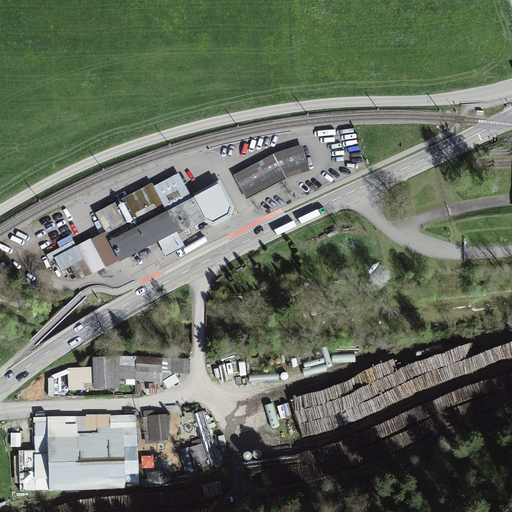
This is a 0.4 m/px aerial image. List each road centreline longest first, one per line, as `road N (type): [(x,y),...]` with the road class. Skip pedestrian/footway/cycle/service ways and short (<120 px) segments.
road 1 (primary): [(0,385),(204,261),(511,117)]
road 2 (unclassified): [(0,209),(87,163),(197,126),(511,84)]
